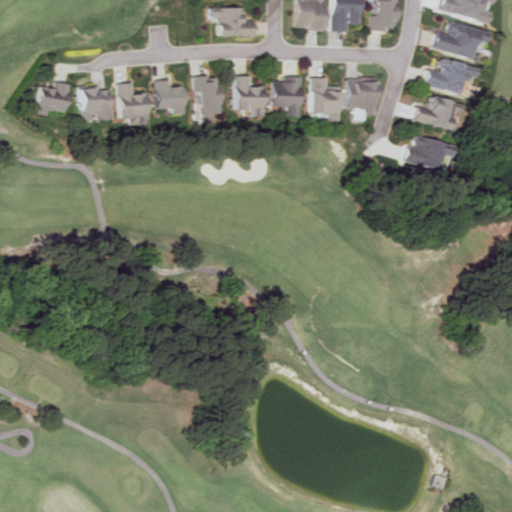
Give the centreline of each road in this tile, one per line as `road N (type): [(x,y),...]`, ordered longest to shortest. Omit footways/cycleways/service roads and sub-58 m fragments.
road 1 (residential): [(401,60),(273,52),(108,59)]
road 2 (residential): [(414,0),(376,146)]
